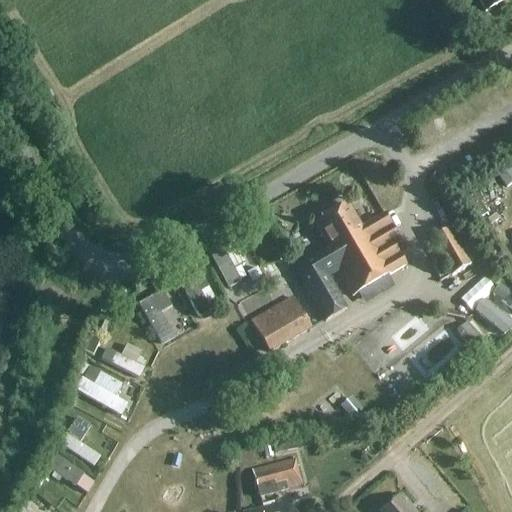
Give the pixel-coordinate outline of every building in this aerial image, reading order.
[(475,0),(485,16),(509,1),(508,0),(475,0)] [(485,217),(474,196),(464,202),(475,223),(485,217)] [(313,226),(327,250),(293,270),(324,323),(343,312),(324,278),(335,272),(351,299),(367,290),(370,297),(381,290),(377,284),(404,269),(377,222),(364,229),(363,227),(359,229),(346,207),(313,226)] [(449,230),(429,241),(450,278),(470,266),(449,230)] [(227,250),(233,266),(260,255),(254,239),(227,250)] [(221,289),(207,295),(216,314),(230,308),(221,289)] [(197,299),(186,304),(188,310),(167,319),(176,339),(208,325),(197,299)] [(250,324),(269,356),(311,332),(291,299),(250,324)] [(103,324),(99,333),(104,336),(108,327),(103,324)] [(123,340),(114,359),(154,378),(163,359),(123,340)] [(109,381),(102,397),(140,413),(147,397),(109,381)] [(104,475),(108,465),(79,455),(75,465),(104,475)] [(294,462),(251,473),(256,492),(257,492),(259,501),(287,493),(286,490),(300,487),(294,462)] [(410,511),(399,498),(382,511),(410,511)]
